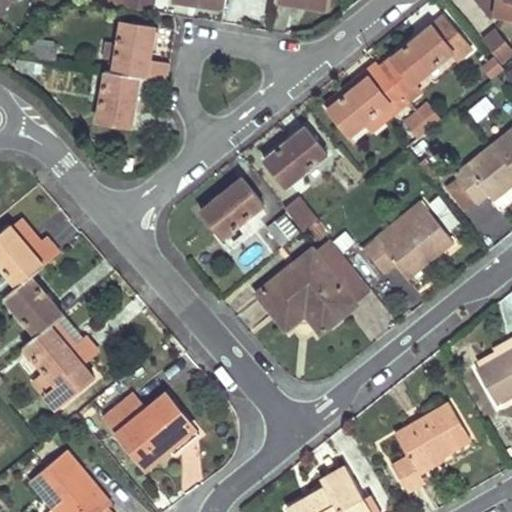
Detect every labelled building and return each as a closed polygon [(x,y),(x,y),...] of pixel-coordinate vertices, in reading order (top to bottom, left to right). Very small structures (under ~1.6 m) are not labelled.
[(0,0),(0,12),(10,0),(0,0)] [(108,0),(108,3),(152,10),(153,0),(108,0)] [(327,8),(328,1),(320,0),(308,0),(307,6),(327,8)] [(511,0),(495,0),(493,17),(511,19),(511,0)] [(444,15),(380,66),(401,92),(414,82),(410,77),(427,64),(431,68),(453,51),(460,60),(472,50),(444,15)] [(120,21),(113,71),(140,75),(147,76),(150,59),(155,27),(120,21)] [(511,58),(511,46),(496,26),(481,38),(503,65),(511,58)] [(54,41),(33,38),(32,45),(52,49),(54,41)] [(51,58),(52,49),(32,45),(24,44),(23,53),(51,58)] [(17,68),(21,72),(34,74),(36,62),(19,59),(17,68)] [(167,79),(169,62),(150,59),(147,76),(167,79)] [(410,77),(414,82),(431,68),(427,64),(410,77)] [(388,103),(395,111),(409,101),(401,92),(380,66),(367,77),(388,103)] [(140,75),(113,71),(105,70),(97,119),(132,125),(140,75)] [(328,108),(345,129),(359,117),(364,123),(388,103),(367,77),(328,108)] [(409,101),(421,91),(414,82),(401,92),(409,101)] [(511,99),(501,87),(490,96),(507,117),(511,112),(511,99)] [(428,99),(401,118),(415,137),(442,119),(428,99)] [(364,123),(371,131),(395,111),(388,103),(364,123)] [(349,135),(364,123),(359,117),(345,129),(349,135)] [(265,159),(282,179),(297,167),(302,173),(325,154),(303,128),(265,159)] [(511,130),(455,175),(477,203),(488,194),(492,199),(511,184),(511,130)] [(297,167),(282,179),(287,185),(302,173),(297,167)] [(223,236),(262,205),(241,178),(201,209),(223,236)] [(298,194),(283,207),(303,229),(318,216),(298,194)] [(420,200),(373,237),(375,240),(363,249),(382,272),(394,263),(406,279),(453,242),(420,200)] [(283,247),(301,233),(285,212),(267,226),(283,247)] [(0,235),(0,265),(17,287),(31,275),(43,266),(12,226),(0,235)] [(373,292),(329,236),(312,250),(356,305),(373,292)] [(262,289),(284,316),(300,303),(307,312),(322,332),(356,305),(312,250),(262,289)] [(17,287),(10,292),(21,307),(17,311),(36,335),(50,324),(59,317),(63,314),(31,275),(17,287)] [(262,289),(257,293),(278,320),(284,316),(262,289)] [(21,307),(10,292),(5,296),(17,311),(21,307)] [(286,329),(302,316),(307,312),(300,303),(284,316),(278,320),(286,329)] [(322,332),(307,312),(302,316),(317,335),(322,332)] [(59,317),(50,324),(81,363),(97,350),(86,337),(79,343),(59,317)] [(94,379),(81,363),(50,324),(36,335),(25,345),(46,371),(33,382),(56,409),(94,379)] [(511,347),(476,367),(497,406),(511,397),(511,347)] [(174,454),(181,448),(176,442),(194,428),(166,394),(147,410),(134,394),(106,417),(147,466),(169,448),(174,454)] [(418,468),(443,454),(470,438),(450,403),(395,435),(407,456),(392,464),(407,492),(426,482),(420,473),(418,468)] [(199,434),(194,428),(176,442),(181,448),(199,434)] [(53,507),(57,511),(108,511),(105,508),(111,503),(99,490),(95,493),(78,472),(82,469),(67,449),(30,479),(31,481),(53,507)] [(420,473),(445,458),(443,454),(418,468),(420,473)] [(345,463),(320,478),(323,483),(348,469),(345,463)] [(99,490),(82,469),(78,472),(95,493),(99,490)] [(365,497),(348,469),(323,483),(324,486),(286,508),(288,511),(372,511),(373,511),(365,497)] [(380,511),(370,494),(365,497),(373,511),(380,511)]
